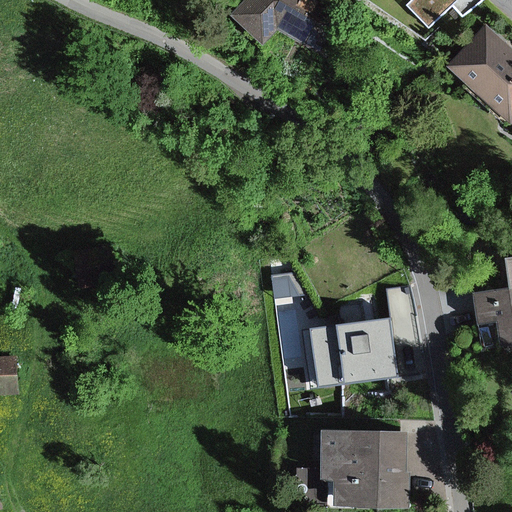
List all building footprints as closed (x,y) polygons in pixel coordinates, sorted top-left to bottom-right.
[(248,0),(241,8),(277,41),(289,23),(336,52),(349,31),(342,0),(248,0)] [(434,23),(456,0),(411,0),(434,23)] [(511,34),(496,20),(458,62),(511,109),(511,34)] [(115,256),(81,257),(82,287),(115,286),(115,256)] [(511,282),(483,288),(489,323),(509,320),(511,336),(511,282)] [(313,385),(393,375),(386,321),(307,331),(313,385)] [(0,392),(26,391),(23,356),(0,357),(0,392)] [(413,426),(337,427),(339,503),(415,502),(413,426)] [(0,469),(0,502),(11,498),(0,469)]
